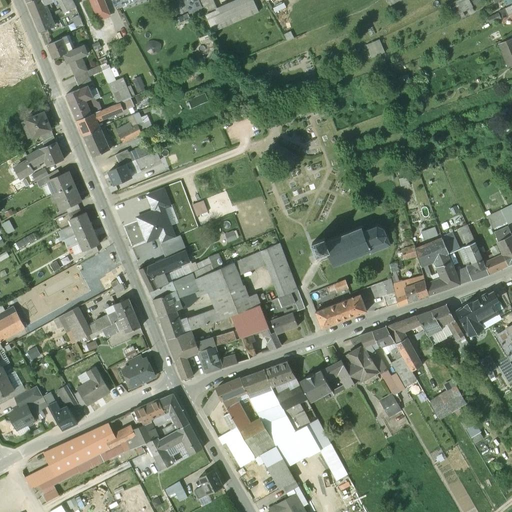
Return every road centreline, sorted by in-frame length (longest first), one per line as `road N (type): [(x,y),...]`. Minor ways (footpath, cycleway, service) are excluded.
road 1 (secondary): [(176,381),(16,0)]
road 2 (residential): [(511,271),(320,341)]
road 3 (tertiary): [(176,381),(8,461)]
road 4 (residential): [(320,341),(183,394)]
road 5 (secondary): [(249,511),(183,394)]
